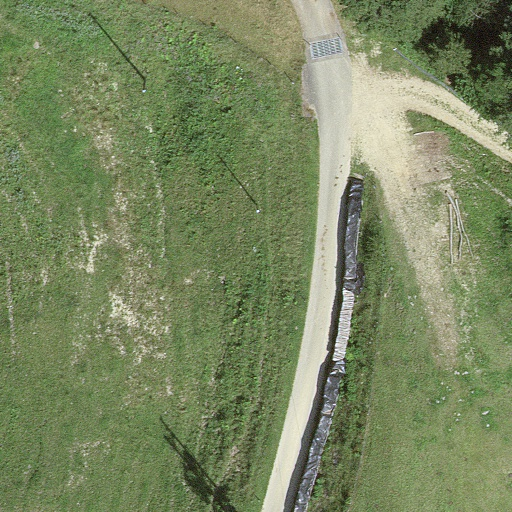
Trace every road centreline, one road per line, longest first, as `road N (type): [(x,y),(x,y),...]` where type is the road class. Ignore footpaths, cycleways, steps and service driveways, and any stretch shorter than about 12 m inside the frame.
road 1 (track): [(277,511),(331,245),(338,165),(327,72)]
road 2 (track): [(511,132),(448,83),(393,71),(327,72)]
